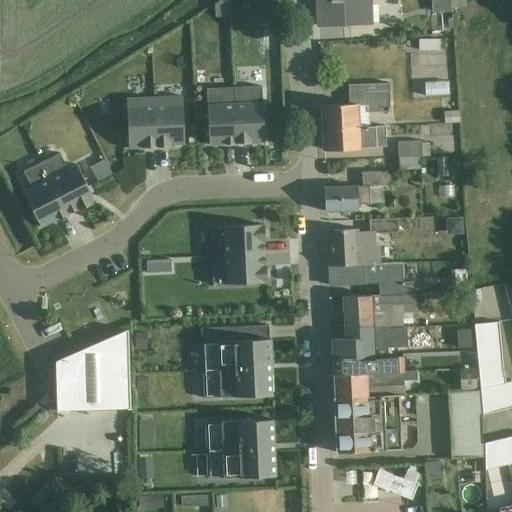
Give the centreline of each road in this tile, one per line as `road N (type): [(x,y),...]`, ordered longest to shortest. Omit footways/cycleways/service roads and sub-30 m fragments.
road 1 (residential): [(307,184),(323,511)]
road 2 (residential): [(307,184),(169,192),(111,243),(26,285)]
road 3 (residential): [(300,0),(307,184)]
